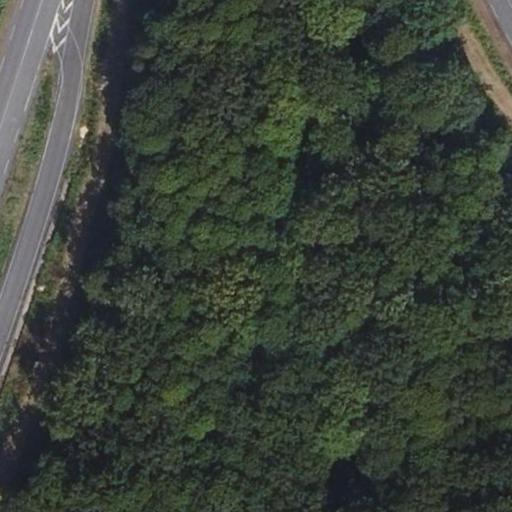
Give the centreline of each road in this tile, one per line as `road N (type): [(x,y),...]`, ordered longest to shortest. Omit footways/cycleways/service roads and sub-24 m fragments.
road 1 (unclassified): [(0,319),(57,155),(83,0)]
road 2 (unclassified): [(50,0),(0,157)]
